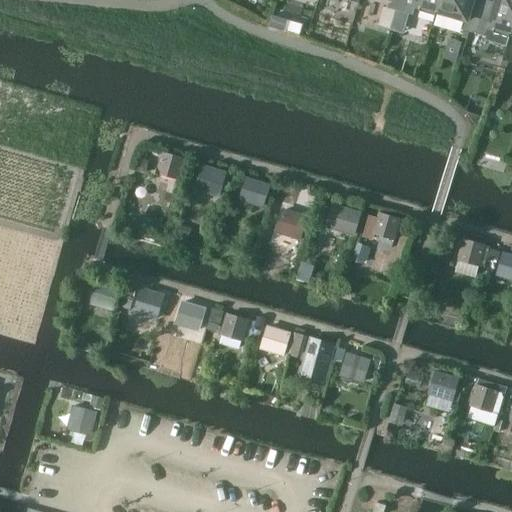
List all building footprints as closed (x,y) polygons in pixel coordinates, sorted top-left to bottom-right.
[(392,0),(390,9),(397,11),(401,12),(404,0),(392,0)] [(404,0),(401,12),(413,15),(416,6),(420,8),(419,11),(435,16),(437,12),(440,0),(404,0)] [(440,0),(437,12),(466,21),(464,30),(475,34),(483,8),(472,5),(473,0),(440,0)] [(511,0),(496,0),(493,11),(483,8),(475,34),(487,37),(486,41),(507,47),(509,37),(510,34),(511,28),(511,0)] [(384,7),(379,25),(392,29),(397,11),(390,9),(384,7)] [(272,15),(269,27),(285,31),(288,20),(272,15)] [(184,159),(163,153),(157,174),(178,179),(184,159)] [(226,174),(204,167),(199,184),(210,188),(209,193),(219,196),(226,174)] [(270,186),(248,179),(243,196),(254,200),(253,204),(263,207),(270,186)] [(356,212),(334,206),(328,227),(349,234),(356,212)] [(307,217),(285,211),(280,228),(292,232),(290,236),(300,239),(301,238),(305,239),(308,231),(303,229),(307,217)] [(370,216),(364,236),(373,239),(374,234),(394,240),(401,220),(380,213),(379,219),(370,216)] [(179,225),(175,238),(187,242),(192,229),(179,225)] [(484,267),(490,247),(464,240),(462,245),(458,244),(456,254),(460,255),(455,273),(476,278),(479,266),(484,267)] [(357,245),(352,262),(365,265),(369,255),(370,249),(357,245)] [(491,250),(488,260),(498,263),(501,253),(491,250)] [(511,256),(504,254),(499,271),(511,274),(509,279),(511,279),(511,256)] [(302,263),(297,279),(309,283),(314,267),(302,263)] [(484,273),(482,282),(488,284),(491,275),(484,273)] [(120,289),(98,283),(93,300),(105,304),(103,308),(113,311),(120,289)] [(163,297),(141,290),(136,307),(148,311),(146,316),(156,319),(163,297)] [(205,309),(183,302),(178,320),(190,323),(188,328),(199,331),(205,309)] [(223,335),(220,344),(239,349),(242,341),(242,340),(249,342),(254,322),(228,314),(222,335),(223,335)] [(209,322),(207,329),(216,332),(218,325),(209,322)] [(283,355),(290,333),(268,327),(263,344),(275,348),(273,352),(283,355)] [(296,333),(290,354),(301,358),(307,337),(296,333)] [(312,339),(301,374),(325,381),(336,345),(312,339)] [(369,360),(347,354),(340,378),(352,382),(353,379),(363,382),(369,360)] [(458,379),(436,373),(431,390),(443,393),(441,398),(451,401),(458,379)] [(498,392),(478,385),(471,406),(491,413),(498,392)] [(394,404),(389,423),(402,426),(407,407),(394,404)] [(72,407),(69,417),(74,418),(71,430),(88,435),(94,413),(72,407)] [(373,511),(384,511),(386,506),(376,503),(373,511)]
